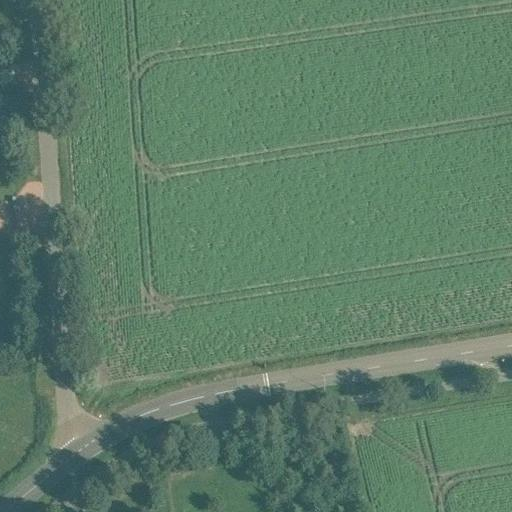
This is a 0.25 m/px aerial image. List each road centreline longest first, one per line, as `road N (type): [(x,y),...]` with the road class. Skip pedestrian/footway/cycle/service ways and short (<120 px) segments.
road 1 (unclassified): [(36,0),(73,454)]
road 2 (tertiary): [(265,384),(511,346)]
road 3 (tertiary): [(265,384),(172,404),(73,454)]
